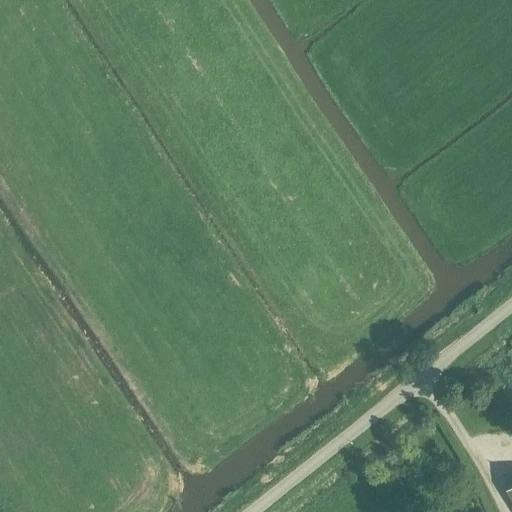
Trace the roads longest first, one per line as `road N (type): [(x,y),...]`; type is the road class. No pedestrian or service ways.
road 1 (unclassified): [(253,511),(511,306)]
road 2 (track): [(421,378),(508,511)]
